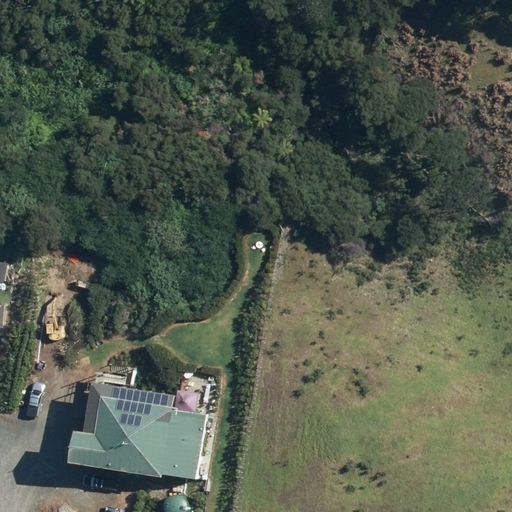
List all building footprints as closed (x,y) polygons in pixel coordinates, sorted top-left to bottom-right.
[(17,262),(0,258),(0,284),(13,287),(17,262)] [(94,302),(54,292),(43,332),(84,342),(94,302)] [(95,424),(89,456),(200,478),(213,413),(185,408),(185,404),(110,389),(103,425),(95,424)] [(133,485),(105,477),(100,492),(129,500),(133,485)] [(191,511),(193,500),(169,498),(168,511),(191,511)]
